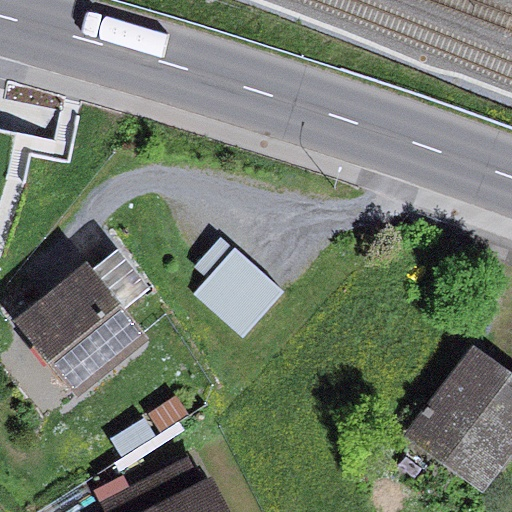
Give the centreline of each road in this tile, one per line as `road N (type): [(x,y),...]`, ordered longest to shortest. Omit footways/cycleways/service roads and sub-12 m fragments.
road 1 (primary): [(511,179),(297,104),(0,16)]
road 2 (track): [(450,156),(362,215),(180,183),(115,191),(31,273)]
